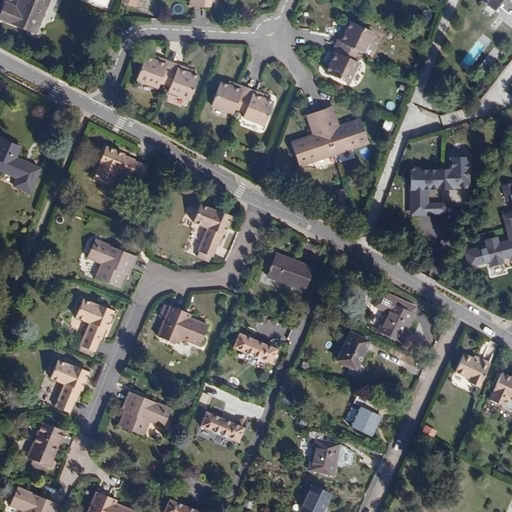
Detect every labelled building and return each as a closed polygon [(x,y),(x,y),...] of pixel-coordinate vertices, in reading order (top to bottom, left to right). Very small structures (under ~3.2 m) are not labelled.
[(0,19),(36,35),(50,0),(17,0),(15,7),(5,2),(0,13),(0,19)] [(80,0),(81,0),(110,10),(113,0),(80,0)] [(497,8),(487,0),(485,3),(495,11),(497,8)] [(511,0),(487,0),(497,8),(500,3),(502,5),(500,7),(509,13),(510,11),(511,12),(511,0)] [(363,53),(373,32),(349,21),(346,28),(344,31),(341,30),(334,45),(356,55),(358,51),(363,53)] [(349,84),(359,63),(353,61),(356,55),(334,45),(326,60),(330,62),(328,65),(324,72),(349,84)] [(165,85),(173,62),(158,56),(156,60),(152,58),(146,56),(136,80),(157,88),(160,83),(165,85)] [(487,72),(494,62),(487,58),(481,68),(487,72)] [(189,101),(198,76),(191,73),(188,72),(189,68),(173,62),(165,85),(169,87),(168,92),(189,101)] [(239,111),(248,88),(233,82),(232,85),(228,84),(220,81),(211,106),(233,114),(235,109),(239,111)] [(149,85),(141,89),(144,96),(152,92),(149,85)] [(264,126),(274,101),(267,99),(262,97),(264,94),(248,88),(239,111),(245,113),(243,118),(264,126)] [(339,125),(333,106),(329,108),(335,127),(339,125)] [(368,144),(360,118),(339,125),(335,127),(329,108),(318,111),(334,155),(368,144)] [(334,155),(318,111),(309,114),(315,133),(312,135),(291,142),(299,167),(334,155)] [(315,133),(309,114),(305,115),(312,135),(315,133)] [(41,169),(16,158),(20,147),(1,138),(0,140),(0,171),(17,179),(13,186),(29,194),(41,169)] [(146,167),(133,161),(134,160),(106,147),(98,164),(99,165),(94,178),(111,186),(118,171),(140,180),(146,167)] [(425,168),(420,199),(436,202),(436,201),(438,189),(455,191),(456,189),(479,192),(483,164),(482,164),(482,162),(480,159),(472,158),(469,160),(468,162),(467,162),(465,174),(434,169),(433,167),(429,166),(427,168),(425,168)] [(511,178),(507,179),(508,190),(511,189),(511,206),(503,208),(504,216),(511,215),(511,178)] [(436,202),(420,199),(418,211),(434,214),(435,212),(451,215),(452,204),(436,201),(436,202)] [(223,235),(231,217),(214,210),(213,211),(200,205),(192,223),(207,229),(195,257),(205,262),(208,256),(210,257),(211,257),(216,245),(219,246),(223,235)] [(511,232),(506,233),(495,235),(495,229),(482,230),(482,236),(468,237),(469,254),(484,253),(484,257),(497,256),(497,251),(511,249),(511,232)] [(103,244),(95,240),(93,245),(102,248),(103,244)] [(131,271),(136,257),(122,252),(122,254),(112,250),(113,248),(103,244),(102,248),(93,245),(87,259),(101,265),(95,278),(120,288),(126,274),(128,269),(131,271)] [(303,291),(312,268),(276,254),(267,278),(303,291)] [(386,312),(377,332),(400,343),(414,314),(408,311),(411,305),(381,291),(380,294),(374,306),(386,312)] [(101,341),(113,312),(96,304),(95,305),(82,300),(75,317),(89,324),(78,351),(91,357),(99,340),(101,341)] [(198,346),(207,326),(190,318),(184,316),(185,313),(170,306),(169,307),(164,304),(159,313),(165,316),(164,319),(157,336),(165,340),(167,338),(175,341),(179,343),(181,339),(198,346)] [(337,317),(343,314),(339,307),(333,310),(337,317)] [(357,370),(369,342),(350,333),(337,360),(357,370)] [(271,364),(277,350),(240,334),(233,348),(271,364)] [(479,387),(490,364),(480,359),(478,362),(473,359),(463,355),(455,372),(470,380),(469,382),(479,387)] [(81,391),(88,373),(71,366),(57,361),(50,378),(64,385),(55,407),(69,413),(74,401),(76,402),(80,390),(81,391)] [(511,378),(500,373),(488,400),(501,406),(500,407),(511,412),(511,378)] [(168,414),(159,410),(161,405),(152,402),(151,404),(141,400),(142,398),(128,392),(122,405),(126,407),(124,412),(118,426),(143,436),(149,422),(163,427),(168,414)] [(370,437),(380,417),(375,414),(378,406),(358,396),(354,404),(361,407),(351,428),(370,437)] [(168,414),(170,409),(161,405),(159,410),(168,414)] [(238,442),(243,429),(206,413),(200,427),(238,442)] [(58,446),(64,432),(42,422),(27,458),(49,467),(56,452),(54,451),(56,445),(58,446)] [(351,465),(353,452),(339,445),(321,440),(322,434),(309,431),(308,437),(303,436),(300,454),(311,457),(308,471),(334,476),(336,467),(351,465)] [(323,511),(331,495),(311,486),(299,511),(301,511),(323,511)] [(25,496),(27,491),(18,488),(16,493),(25,496)] [(57,511),(60,506),(47,500),(45,502),(34,498),(35,495),(27,491),(25,496),(16,493),(10,506),(23,511),(57,511)] [(132,511),(133,511),(115,504),(110,501),(112,498),(96,492),(87,511),(132,511)] [(250,509),(253,502),(246,499),(243,507),(250,509)] [(197,511),(169,500),(163,511),(197,511)]
